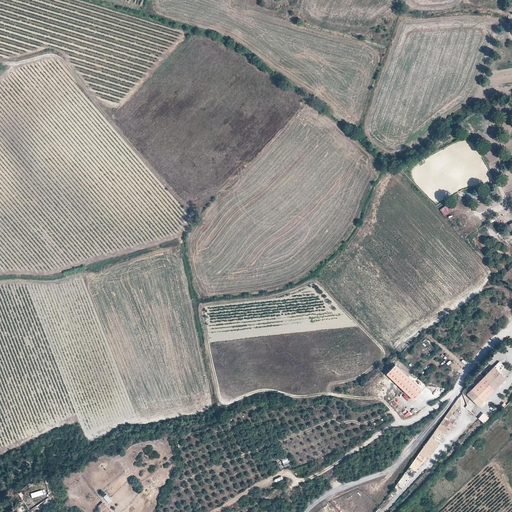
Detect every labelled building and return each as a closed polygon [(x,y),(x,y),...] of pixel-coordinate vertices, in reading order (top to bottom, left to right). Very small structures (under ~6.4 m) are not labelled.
[(440,210),(444,216),(454,210),(449,204),(440,210)] [(420,388),(393,362),(384,372),(411,397),(420,388)] [(479,405),(506,378),(493,365),(466,392),(479,405)] [(456,400),(450,410),(453,413),(460,403),(456,400)] [(450,410),(440,423),(448,429),(449,430),(453,424),(448,420),(453,413),(450,410)] [(430,437),(435,440),(441,431),(444,434),(448,429),(440,423),(430,437)] [(430,437),(419,452),(428,458),(439,443),(435,440),(430,437)] [(404,473),(392,490),(398,494),(410,477),(404,473)] [(33,499),(44,495),(43,490),(31,494),(33,499)] [(108,495),(104,497),(109,504),(113,502),(108,495)] [(102,511),(107,507),(103,502),(98,507),(102,511)]
